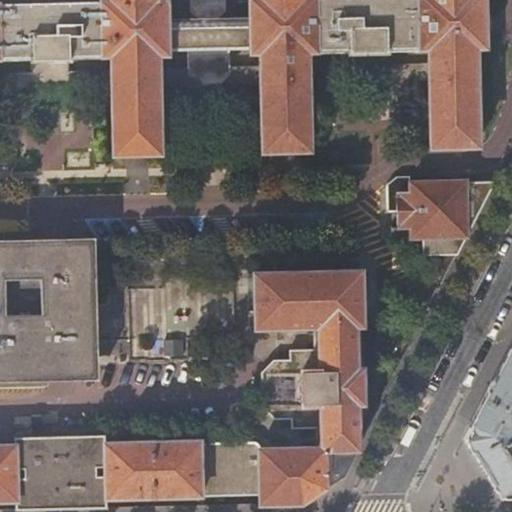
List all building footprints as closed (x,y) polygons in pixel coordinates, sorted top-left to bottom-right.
[(110,0),(111,4),(103,4),(104,55),(111,55),(114,155),(159,154),(156,54),(166,54),(166,50),(165,33),(165,21),(164,3),(156,3),(155,0),(110,0)] [(190,0),(191,12),(198,20),(217,19),(225,12),(224,0),(190,0)] [(308,149),(306,52),(314,51),(312,0),(258,0),(259,1),(249,1),(249,18),(250,49),(250,53),(261,53),(264,150),(308,149)] [(312,0),(314,51),(314,52),(350,51),(350,53),(368,53),(388,52),(388,50),(423,49),(421,0),(312,0)] [(421,0),(423,49),(430,48),(433,147),(479,145),(476,46),(485,46),(484,0),(421,0)] [(104,57),(104,55),(103,4),(103,2),(0,5),(0,59),(32,59),(32,61),(69,60),(69,58),(88,57),(104,57)] [(198,20),(165,21),(165,33),(166,50),(188,49),(188,66),(228,65),(228,49),(250,49),(249,18),(217,19),(198,20)] [(438,272),(446,277),(494,183),(467,182),(411,182),(411,174),(397,174),(388,183),(389,211),(400,210),(401,226),(412,226),(412,235),(417,235),(417,246),(424,246),(425,254),(445,254),(445,258),(438,272)] [(0,239),(0,382),(41,381),(95,380),(91,237),(39,239),(0,239)] [(14,448),(0,448),(0,501),(15,501),(15,511),(105,509),(105,499),(206,497),(259,496),(259,505),(300,504),(331,485),(343,477),(357,451),(358,404),(364,404),(363,370),(357,370),(356,326),(364,326),(363,272),(257,275),(258,328),(316,327),(316,348),(281,351),(281,359),(273,359),(263,371),(264,406),(277,418),(293,417),(294,427),(318,427),(319,449),(262,451),(262,450),(262,448),(261,447),(260,445),(259,444),(258,443),(256,443),(255,443),(253,443),(207,444),(105,445),(104,436),(44,437),(32,438),(13,438),(14,448)] [(103,353),(126,354),(128,295),(105,294),(103,353)] [(463,439),(501,500),(511,499),(511,343),(497,373),(467,431),(463,439)] [(31,425),(32,438),(44,437),(44,425),(31,425)]
